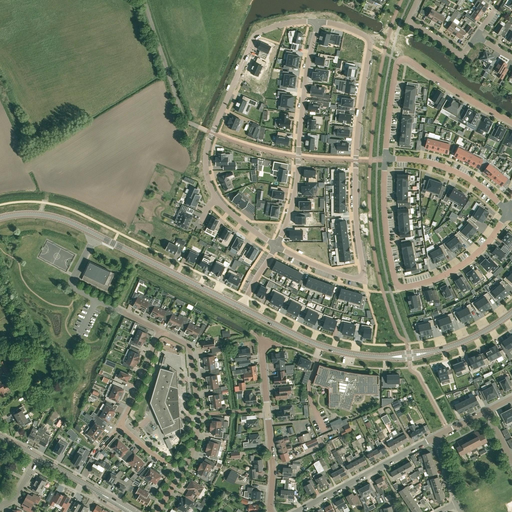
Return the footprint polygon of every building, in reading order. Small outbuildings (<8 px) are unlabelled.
[(487,3),(481,0),(477,0),(474,5),(484,12),(487,8),(485,6),(487,3)] [(511,0),(510,3),(507,1),(503,6),(510,10),(511,7),(511,0)] [(476,7),(473,11),(481,16),(484,12),(474,5),(476,7)] [(432,20),(436,12),(432,9),(427,17),(432,20)] [(458,13),(455,11),(450,18),(454,21),(458,13)] [(473,11),(471,15),(467,12),(465,16),(474,22),(476,19),(478,21),(481,16),(473,11)] [(441,14),(436,12),(432,20),(436,22),(441,14)] [(441,14),(436,22),(441,25),(445,17),(441,14)] [(500,24),(495,32),(500,36),(503,30),(507,32),(510,26),(511,24),(507,21),(504,27),(500,24)] [(453,22),(447,29),(452,32),(457,25),(453,22)] [(457,25),(452,32),(456,35),(461,28),(457,25)] [(461,28),(456,35),(460,38),(461,37),(463,35),(464,35),(465,34),(467,33),(470,35),(474,29),(468,25),(465,30),(461,28)] [(297,30),(289,31),(289,33),(289,36),(293,37),(292,42),(292,44),(290,50),(296,51),(298,43),(299,44),(302,33),(296,32),(297,30)] [(320,39),(319,43),(321,44),(321,45),(327,46),(328,43),(334,44),(339,46),(341,37),(330,34),(325,33),(322,32),(321,36),(320,36),(321,37),(320,39),(319,39),(320,39)] [(351,44),(354,45),(352,56),(355,56),(355,57),(358,58),(359,57),(360,57),(361,52),(361,50),(362,46),(359,45),(360,42),(352,39),(351,44)] [(261,42),(258,49),(260,50),(261,51),(259,57),(265,59),(267,53),(268,53),(271,47),(261,42)] [(284,54),(284,59),(286,60),(287,60),(298,62),(299,56),(292,55),(292,52),(286,51),(286,54),(284,54)] [(485,51),(480,59),(484,62),(483,63),(483,64),(484,64),(484,65),(485,66),(486,66),(484,69),(489,72),(496,60),(493,58),(494,56),(485,51)] [(316,58),(315,64),(325,66),(325,65),(325,60),(329,60),(334,59),(335,56),(320,53),(319,56),(319,58),(316,58)] [(252,69),(251,73),(258,76),(262,66),(264,67),(266,62),(262,60),(260,60),(258,64),(255,63),(254,66),(252,69)] [(284,65),(283,68),(289,69),(290,66),(297,68),(298,62),(287,60),(286,60),(285,65),(284,65)] [(500,60),(495,70),(493,72),(498,74),(497,76),(502,79),(507,69),(505,68),(507,64),(504,63),(504,61),(502,60),(501,61),(500,60)] [(345,62),(344,67),(349,68),(347,78),(355,79),(357,67),(355,67),(355,64),(345,62)] [(312,73),(311,77),(312,77),(312,79),(324,81),(325,76),(328,77),(329,71),(320,70),(316,69),(315,72),(313,72),(313,73),(312,73)] [(283,71),(282,80),(295,82),(296,76),(288,75),(289,72),(283,71)] [(244,87),(243,91),(250,94),(253,87),(258,89),(261,82),(251,78),(249,81),(247,80),(247,81),(246,81),(244,87)] [(335,79),(335,84),(339,85),(338,90),(341,91),(345,92),(350,93),(353,93),(354,94),(355,86),(354,86),(351,85),(352,82),(335,79)] [(278,80),(277,85),(280,85),(279,89),(287,90),(287,87),(295,87),(295,82),(282,80),(278,80)] [(312,86),(311,94),(313,94),(317,95),(317,98),(329,100),(330,95),(326,94),(323,94),(324,88),(312,86)] [(445,99),(442,97),(444,94),(438,90),(432,100),(436,103),(434,106),(439,109),(442,104),(445,99)] [(278,91),(278,94),(280,95),(279,100),(293,102),(294,96),(286,95),(286,92),(278,91)] [(237,105),(235,109),(242,113),(246,103),(251,105),(256,107),(258,102),(244,96),(242,100),(242,99),(240,98),(238,102),(237,102),(236,105),(237,105)] [(339,102),(338,108),(344,109),(345,106),(350,106),(352,107),(352,106),(353,106),(354,102),(353,102),(353,100),(347,99),(347,98),(343,98),(342,98),(342,103),(339,102)] [(442,108),(450,113),(456,102),(454,101),(455,101),(451,98),(449,101),(447,105),(444,104),(442,108)] [(309,103),(308,111),(310,111),(315,112),(318,112),(319,106),(329,107),(329,102),(312,99),(312,102),(310,103),(309,103)] [(279,100),(278,109),(284,110),(284,107),(292,108),(293,102),(279,100)] [(458,104),(456,102),(450,113),(459,118),(461,114),(458,112),(461,108),(462,105),(459,103),(458,104)] [(414,114),(416,105),(404,104),(404,103),(403,109),(408,110),(408,113),(414,114)] [(466,126),(474,111),(473,111),(468,108),(467,109),(465,114),(462,113),(461,114),(459,118),(457,121),(466,126)] [(336,109),(336,114),(339,114),(338,122),(343,122),(343,123),(346,123),(346,122),(350,123),(351,115),(344,114),(344,110),(336,109)] [(479,114),(474,111),(466,126),(475,130),(479,122),(476,120),(479,115),(479,114)] [(280,120),(279,127),(290,128),(291,121),(287,120),(287,119),(288,119),(288,114),(282,113),(281,120),(280,120)] [(414,117),(414,114),(408,113),(408,116),(402,116),(402,117),(401,117),(401,120),(402,120),(402,122),(412,123),(413,117),(414,117)] [(229,124),(228,127),(235,130),(240,119),(233,116),(231,119),(230,118),(228,123),(229,124)] [(308,119),(307,129),(315,130),(315,129),(316,123),(319,123),(321,124),(322,117),(313,116),(313,119),(308,119)] [(481,120),(480,121),(478,125),(475,131),(481,134),(483,130),(484,130),(487,132),(492,122),(490,120),(487,118),(486,119),(486,118),(484,122),(481,120)] [(254,123),(251,131),(256,133),(253,138),(257,140),(258,140),(258,138),(260,127),(260,126),(254,123)] [(335,126),(334,130),(338,131),(337,136),(349,137),(349,133),(347,132),(348,130),(348,127),(335,126)] [(495,141),(497,137),(500,139),(501,139),(506,129),(503,128),(504,127),(501,126),(500,126),(499,126),(497,130),(497,131),(496,131),(493,130),(489,138),(495,141)] [(278,132),(276,143),(280,144),(280,145),(283,145),(288,146),(289,138),(285,137),(285,134),(286,134),(286,133),(278,132)] [(431,149),(434,138),(428,136),(429,134),(426,133),(424,139),(427,140),(425,148),(431,149)] [(511,133),(511,134),(508,133),(503,144),(509,146),(511,143),(511,133)] [(306,141),(306,144),(307,145),(306,149),(314,149),(314,142),(317,142),(318,135),(310,135),(310,138),(307,138),(307,141),(306,141)] [(410,145),(411,140),(401,138),(400,138),(399,144),(405,145),(405,148),(412,148),(412,145),(410,145)] [(436,151),(439,139),(434,138),(431,149),(436,151)] [(328,139),(327,143),(331,144),(335,144),(335,149),(331,149),(331,154),(337,154),(337,150),(348,151),(348,143),(341,143),(341,140),(328,139)] [(445,141),(439,139),(436,151),(442,152),(445,141)] [(445,141),(442,152),(447,154),(450,142),(445,141)] [(464,148),(459,145),(454,156),(459,159),(464,149),(464,148)] [(464,149),(459,159),(464,161),(469,151),(464,149)] [(464,161),(468,163),(473,154),(469,151),(464,161)] [(474,153),(473,154),(468,163),(473,166),(479,155),(474,153)] [(216,157),(216,165),(225,165),(225,169),(235,169),(236,163),(232,163),(228,163),(228,158),(225,158),(225,154),(218,154),(218,157),(216,157)] [(473,166),(478,168),(484,158),(479,155),(473,166)] [(274,161),(272,170),(273,170),(277,171),(276,176),(278,176),(277,180),(283,181),(286,182),(287,176),(287,174),(288,171),(287,170),(282,169),(283,163),(274,161)] [(490,162),(483,172),(488,175),(495,166),(490,162)] [(500,170),(495,166),(488,175),(492,179),(498,171),(498,172),(500,170)] [(304,171),(303,177),(308,177),(308,182),(315,182),(315,174),(316,170),(306,169),(304,169),(304,171)] [(331,169),(331,179),(334,179),(345,179),(345,172),(338,172),(338,169),(331,169)] [(498,171),(492,179),(497,182),(502,175),(498,172),(498,171)] [(227,173),(219,177),(221,182),(222,182),(225,191),(225,190),(226,192),(229,191),(228,189),(232,188),(229,178),(227,174),(227,173)] [(502,175),(497,182),(501,186),(507,179),(502,175)] [(429,179),(427,185),(424,184),(422,191),(422,192),(425,193),(426,191),(432,193),(436,181),(433,180),(434,180),(430,179),(429,179)] [(441,183),(442,182),(438,181),(438,182),(436,181),(432,193),(438,195),(437,197),(441,199),(442,196),(443,191),(440,189),(442,184),(442,183),(441,183)] [(301,187),(301,191),(302,191),(302,194),(306,194),(306,196),(310,196),(310,194),(312,194),(312,190),(316,190),(317,190),(317,183),(310,183),(306,183),(306,184),(306,187),(302,187),(302,188),(302,187),(301,187)] [(271,186),(270,190),(272,191),(271,197),(283,199),(283,198),(284,198),(285,195),(284,194),(284,192),(277,191),(278,188),(271,186)] [(196,195),(198,190),(191,187),(187,195),(189,196),(186,202),(187,202),(186,205),(192,208),(193,205),(196,206),(200,196),(196,195)] [(455,188),(454,189),(454,188),(451,193),(447,191),(443,200),(447,202),(448,200),(453,202),(459,192),(457,190),(455,188)] [(465,195),(464,194),(464,193),(462,192),(461,193),(459,192),(453,202),(457,205),(456,208),(460,210),(467,198),(464,196),(465,195)] [(235,198),(233,201),(243,208),(246,209),(250,204),(248,202),(249,200),(243,195),(241,197),(238,195),(235,198)] [(408,197),(397,197),(397,203),(404,203),(404,206),(410,205),(410,203),(410,197),(408,197)] [(299,202),(299,206),(300,206),(300,209),(306,209),(306,210),(310,210),(310,209),(311,209),(311,202),(313,202),(313,198),(307,198),(307,201),(299,201),(299,202)] [(267,202),(266,208),(270,209),(269,216),(272,216),(272,218),(277,219),(277,217),(278,217),(279,213),(279,211),(280,207),(278,207),(276,206),(276,203),(267,202)] [(479,203),(475,211),(485,217),(486,217),(488,213),(488,212),(483,209),(485,207),(479,203)] [(180,219),(177,217),(175,222),(178,223),(177,225),(184,228),(187,229),(193,216),(185,213),(188,207),(182,205),(180,210),(183,212),(180,219)] [(408,215),(411,214),(410,208),(410,205),(404,206),(404,209),(397,209),(398,215),(408,214),(408,215)] [(331,206),(331,215),(338,215),(338,212),(343,212),(345,212),(345,206),(331,206)] [(482,222),(485,217),(475,211),(470,218),(476,222),(477,219),(482,222)] [(295,216),(295,224),(306,224),(306,217),(310,217),(310,213),(298,213),(298,215),(299,215),(299,216),(295,216)] [(212,217),(207,228),(213,231),(211,234),(215,236),(217,231),(214,229),(219,221),(212,217)] [(332,223),(330,223),(331,229),(335,229),(346,227),(346,225),(346,221),(343,221),(338,221),(338,219),(338,218),(332,219),(332,223)] [(467,221),(464,226),(473,234),(477,230),(472,226),(474,223),(469,218),(467,221)] [(473,234),(464,226),(458,232),(463,237),(464,234),(469,238),(473,234)] [(290,231),(290,239),(302,239),(302,234),(306,234),(306,227),(297,227),(297,231),(295,231),(290,231)] [(225,228),(220,237),(223,239),(221,243),(227,246),(231,240),(228,238),(232,231),(225,228)] [(509,233),(508,233),(502,241),(506,244),(504,246),(509,250),(511,246),(511,245),(509,243),(511,239),(511,235),(511,236),(511,235),(511,234),(509,232),(509,233)] [(457,233),(450,238),(458,248),(458,249),(463,245),(462,245),(462,244),(459,240),(461,238),(457,233)] [(336,235),(335,235),(336,242),(337,242),(348,240),(347,234),(336,235)] [(238,237),(232,248),(238,251),(236,253),(240,255),(243,249),(240,247),(244,240),(241,238),(241,239),(238,237)] [(167,247),(165,249),(175,255),(178,249),(181,251),(186,242),(178,238),(175,245),(169,242),(169,243),(168,242),(166,246),(167,247)] [(450,238),(445,242),(453,252),(458,248),(450,238)] [(402,244),(401,244),(402,250),(415,247),(414,241),(413,239),(406,240),(407,243),(402,244)] [(336,242),(334,242),(334,249),(335,248),(338,248),(349,247),(348,243),(348,240),(337,242),(336,242)] [(442,244),(434,248),(440,260),(446,257),(445,256),(443,251),(445,250),(442,244)] [(504,254),(507,256),(510,251),(503,246),(501,248),(501,249),(500,250),(497,247),(492,253),(499,259),(502,257),(504,254)] [(245,251),(241,258),(245,259),(246,258),(252,261),(258,250),(256,250),(257,249),(253,247),(252,247),(251,247),(248,253),(245,251)] [(338,248),(335,248),(336,255),(350,253),(349,247),(338,248)] [(189,253),(186,260),(190,261),(194,263),(198,253),(188,248),(186,252),(189,253)] [(434,248),(427,252),(428,259),(432,257),(435,262),(440,260),(434,248)] [(350,253),(336,255),(337,265),(344,264),(343,261),(351,260),(350,254),(350,253)] [(205,254),(199,265),(202,266),(201,267),(205,269),(205,268),(208,264),(208,262),(212,264),(215,257),(211,256),(210,257),(205,254)] [(490,258),(487,260),(486,258),(485,259),(484,258),(482,261),(482,262),(480,264),(489,272),(491,270),(493,271),(498,266),(490,258)] [(218,261),(212,272),(216,273),(216,274),(219,276),(220,275),(220,276),(222,273),(224,269),(226,270),(230,263),(225,261),(223,264),(218,261)] [(276,261),(272,270),(277,273),(282,264),(276,261)] [(82,279),(107,291),(115,273),(90,262),(82,279)] [(414,273),(420,272),(418,263),(416,263),(416,264),(405,266),(406,271),(413,270),(414,273)] [(282,264),(277,273),(282,276),(287,267),(282,264)] [(287,267),(282,276),(287,278),(292,269),(287,267)] [(229,269),(226,276),(229,277),(228,281),(237,285),(241,279),(236,276),(237,273),(229,269)] [(292,269),(287,278),(293,281),(297,272),(292,269)] [(473,269),(467,274),(471,279),(474,283),(473,283),(475,286),(485,278),(483,276),(479,270),(476,273),(474,271),(473,269)] [(297,272),(293,281),(298,283),(302,274),(297,272)] [(309,277),(305,288),(310,290),(314,279),(309,277)] [(460,277),(455,281),(457,284),(456,285),(459,290),(461,289),(461,290),(463,293),(468,290),(468,291),(472,289),(467,281),(464,283),(461,278),(460,277)] [(314,279),(310,290),(315,292),(316,290),(319,281),(314,279)] [(496,287),(504,296),(508,292),(504,287),(506,285),(502,280),(500,282),(500,283),(496,287)] [(319,281),(316,290),(321,292),(324,283),(319,281)] [(324,283),(321,292),(326,294),(329,285),(324,283)] [(445,297),(450,295),(451,299),(456,297),(454,292),(451,293),(447,284),(445,285),(445,284),(441,286),(442,287),(441,288),(443,293),(443,294),(444,297),(445,297)] [(326,294),(325,296),(330,298),(334,287),(329,285),(326,294)] [(258,292),(256,295),(263,298),(265,293),(268,294),(271,288),(266,286),(265,288),(261,286),(260,288),(259,287),(257,291),(258,292)] [(496,287),(495,286),(488,292),(492,297),(495,295),(499,300),(504,296),(496,287)] [(273,296),(270,302),(275,305),(281,293),(273,289),(270,295),(273,296)] [(341,289),(338,300),(344,302),(344,300),(344,299),(347,290),(341,289)] [(431,290),(424,292),(427,301),(432,300),(433,299),(436,307),(438,311),(443,309),(441,306),(437,294),(433,296),(431,291),(431,290)] [(349,301),(348,303),(354,305),(357,293),(352,292),(349,301)] [(139,309),(143,300),(138,297),(139,295),(136,293),(133,298),(136,300),(133,307),(136,308),(137,308),(139,309)] [(281,293),(275,305),(276,305),(275,306),(279,308),(279,307),(280,307),(283,301),(286,303),(289,297),(281,293)] [(357,293),(354,305),(359,306),(358,308),(363,309),(365,302),(361,301),(362,296),(362,295),(357,293)] [(487,293),(479,298),(486,309),(491,306),(487,300),(490,298),(487,293)] [(420,299),(417,300),(416,295),(408,296),(409,301),(408,301),(409,304),(410,304),(411,308),(421,306),(420,299)] [(290,305),(287,311),(292,313),(298,302),(290,297),(287,303),(290,305)] [(475,308),(478,307),(481,312),(482,312),(483,312),(486,311),(485,310),(486,309),(479,298),(471,303),(475,308)] [(143,300),(139,309),(141,310),(140,310),(144,312),(147,306),(150,307),(153,302),(150,300),(149,302),(143,300)] [(153,302),(150,307),(153,309),(150,315),(154,317),(154,316),(156,317),(161,308),(155,306),(156,303),(153,302)] [(298,302),(292,313),(297,316),(300,310),(303,311),(306,306),(298,302)] [(467,307),(462,309),(467,320),(473,317),(470,311),(473,310),(470,304),(466,306),(467,307)] [(307,313),(304,319),(309,322),(315,310),(307,306),(304,312),(307,313)] [(456,311),(453,312),(456,318),(459,316),(461,321),(462,322),(467,320),(462,309),(460,306),(455,309),(456,311)] [(166,311),(161,308),(156,317),(158,318),(158,319),(161,321),(165,314),(168,316),(171,309),(170,310),(167,309),(166,311)] [(171,309),(168,316),(171,317),(167,324),(171,326),(171,325),(173,326),(178,317),(172,314),(174,311),(171,309)] [(315,310),(309,322),(315,324),(318,318),(320,320),(323,314),(315,310)] [(448,314),(443,316),(447,328),(453,326),(451,320),(454,319),(452,313),(448,314)] [(178,330),(182,323),(185,324),(188,318),(183,315),(183,316),(179,314),(178,317),(173,326),(175,327),(175,328),(178,330)] [(324,314),(322,320),(325,321),(323,327),(328,329),(332,318),(333,317),(324,314)] [(438,318),(434,319),(437,325),(440,324),(441,329),(442,330),(447,328),(443,316),(438,318)] [(188,318),(185,324),(188,326),(185,333),(188,334),(189,334),(191,335),(195,326),(190,323),(191,319),(188,318)] [(332,318),(328,329),(334,331),(336,325),(339,326),(341,320),(338,319),(337,320),(332,318)] [(342,320),(340,326),(343,327),(342,332),(342,333),(348,335),(350,323),(351,322),(342,320)] [(429,321),(424,322),(427,335),(432,333),(431,327),(434,326),(433,320),(429,321)] [(135,322),(131,333),(134,334),(136,335),(146,339),(147,336),(148,333),(147,333),(142,331),(143,328),(138,325),(138,324),(135,322)] [(418,323),(415,324),(416,330),(419,329),(421,336),(427,335),(424,322),(418,323)] [(350,323),(348,335),(354,336),(355,329),(358,330),(359,324),(356,323),(356,324),(350,323)] [(195,326),(191,335),(193,336),(192,336),(196,338),(199,331),(202,333),(206,325),(203,324),(201,328),(195,326)] [(362,325),(361,331),(364,331),(363,337),(370,338),(372,326),(362,325)] [(131,337),(129,343),(135,346),(137,343),(142,345),(143,345),(144,343),(146,339),(136,335),(134,339),(131,337)] [(212,352),(216,352),(222,351),(221,345),(215,346),(214,339),(210,339),(209,338),(207,338),(206,338),(206,339),(206,340),(203,341),(201,341),(201,342),(201,343),(201,344),(202,345),(203,345),(204,349),(207,348),(211,348),(212,352)] [(511,344),(508,338),(503,342),(506,346),(503,348),(506,354),(511,349),(511,344)] [(495,345),(491,348),(496,359),(502,356),(502,357),(505,356),(502,350),(499,351),(496,346),(495,345)] [(125,355),(129,356),(138,361),(140,357),(139,357),(141,355),(135,352),(136,349),(131,346),(129,349),(128,349),(125,355)] [(250,355),(249,348),(238,350),(239,354),(235,355),(236,360),(246,359),(246,356),(250,355)] [(486,351),(485,351),(488,357),(486,359),(489,364),(492,363),(491,362),(496,359),(491,348),(490,349),(489,348),(486,350),(486,351)] [(216,352),(212,352),(210,353),(210,356),(203,357),(204,361),(205,361),(205,363),(215,362),(214,356),(217,355),(216,352)] [(276,363),(276,371),(285,370),(284,362),(285,362),(284,359),(284,352),(271,354),(272,363),(276,363)] [(476,356),(475,356),(480,367),(485,365),(485,366),(489,364),(486,359),(483,360),(480,354),(479,354),(475,355),(476,356)] [(138,361),(129,356),(126,362),(124,361),(122,364),(128,367),(129,364),(135,366),(136,364),(137,364),(138,361)] [(472,365),(469,366),(471,372),(480,368),(480,367),(475,356),(474,356),(469,358),(469,359),(472,365)] [(301,357),(298,365),(305,368),(303,371),(306,372),(302,383),(307,384),(310,374),(307,373),(308,369),(311,362),(307,360),(305,359),(301,357)] [(7,362),(5,359),(2,361),(0,361),(0,364),(6,375),(10,372),(12,371),(11,370),(12,369),(11,367),(12,366),(10,363),(7,365),(6,363),(7,362)] [(457,363),(453,365),(456,372),(457,376),(462,374),(470,371),(467,365),(464,366),(463,363),(463,361),(460,362),(459,362),(458,363),(457,363)] [(215,362),(205,363),(205,366),(204,366),(205,370),(212,369),(213,372),(219,371),(219,367),(216,368),(215,362)] [(245,370),(241,371),(241,369),(232,370),(233,375),(244,373),(244,374),(246,373),(246,372),(249,372),(250,373),(257,372),(256,365),(248,366),(248,368),(244,369),(245,370)] [(378,377),(375,377),(375,375),(371,375),(371,376),(368,376),(368,374),(364,374),(363,374),(363,376),(360,375),(360,374),(356,373),(349,372),(344,371),(344,374),(341,374),(342,371),(334,369),(327,367),(319,365),(317,373),(317,375),(316,375),(313,383),(328,388),(328,387),(332,388),(332,392),(329,392),(329,407),(338,407),(340,407),(342,407),(342,408),(350,410),(355,395),(355,394),(356,394),(379,394),(379,385),(378,385),(378,384),(379,384),(379,375),(378,375),(378,377)] [(160,368),(150,402),(165,435),(184,427),(180,417),(177,380),(177,371),(170,366),(169,370),(160,368)] [(446,367),(438,369),(441,381),(449,379),(450,382),(454,381),(452,373),(448,374),(447,370),(446,367)] [(116,374),(114,379),(120,383),(122,379),(127,381),(128,379),(129,379),(131,376),(130,376),(130,375),(121,371),(119,375),(116,374)] [(219,371),(213,372),(213,375),(206,376),(207,380),(208,382),(218,381),(217,375),(220,374),(219,371)] [(284,376),(284,371),(278,372),(278,377),(274,377),(275,384),(286,383),(285,376),(284,376)] [(257,379),(257,372),(250,373),(249,372),(246,372),(246,373),(244,374),(245,381),(250,380),(257,379)] [(387,375),(387,376),(387,381),(383,381),(383,387),(390,387),(390,383),(396,383),(399,383),(399,375),(387,375)] [(509,389),(511,388),(507,382),(510,380),(508,376),(499,380),(501,383),(505,391),(506,391),(509,390),(509,389)] [(113,381),(112,384),(111,384),(108,390),(122,396),(124,392),(123,392),(124,389),(118,387),(120,384),(113,381)] [(218,381),(208,382),(208,385),(207,385),(208,389),(215,388),(216,391),(222,390),(222,387),(219,387),(218,381)] [(2,385),(0,383),(0,382),(0,396),(0,397),(6,393),(5,391),(10,388),(7,382),(2,385)] [(494,382),(486,386),(487,387),(493,398),(496,396),(496,395),(497,395),(494,389),(497,387),(494,382)] [(279,388),(280,391),(276,392),(276,399),(283,398),(284,399),(286,399),(286,398),(287,398),(287,394),(291,393),(290,387),(279,388)] [(487,387),(479,391),(481,395),(484,394),(487,400),(489,399),(489,400),(493,398),(487,387)] [(106,397),(105,399),(112,402),(113,399),(118,402),(119,399),(120,400),(122,396),(108,390),(105,396),(106,397)] [(222,390),(216,391),(216,394),(209,396),(209,399),(210,399),(211,402),(221,400),(220,394),(223,394),(222,390)] [(252,391),(246,391),(246,397),(245,397),(246,404),(256,403),(255,396),(253,396),(252,391)] [(470,398),(474,406),(479,403),(475,395),(470,398)] [(469,408),(474,406),(470,398),(465,400),(469,408)] [(395,401),(392,403),(393,407),(395,406),(396,409),(399,408),(399,409),(403,407),(401,402),(399,399),(395,401)] [(221,400),(211,402),(211,404),(210,404),(211,408),(218,407),(219,410),(226,409),(226,405),(222,406),(221,400)] [(460,403),(464,411),(469,408),(465,400),(460,403)] [(105,405),(106,406),(103,411),(112,416),(113,417),(115,414),(114,413),(115,411),(112,408),(113,406),(107,402),(105,405)] [(459,413),(464,411),(460,403),(455,405),(459,413)] [(23,406),(17,409),(19,412),(14,414),(17,420),(24,415),(22,412),(25,410),(23,406)] [(278,419),(290,418),(289,411),(292,411),(292,406),(280,407),(281,412),(277,412),(278,414),(277,415),(277,417),(278,418),(278,419)] [(105,420),(107,421),(108,422),(112,416),(103,411),(100,409),(96,414),(98,415),(96,419),(102,423),(105,420)] [(511,421),(507,411),(501,414),(505,420),(502,422),(505,427),(508,426),(508,425),(511,422),(511,421)] [(381,417),(385,424),(390,421),(386,414),(381,417)] [(26,419),(24,415),(17,420),(20,425),(24,422),(26,425),(31,422),(29,417),(26,419)] [(247,427),(258,426),(258,419),(253,419),(252,415),(241,416),(241,422),(246,422),(247,427)] [(211,423),(210,426),(223,428),(228,428),(228,422),(224,422),(224,418),(218,417),(218,421),(216,420),(213,420),(211,420),(211,423)] [(333,430),(344,425),(345,425),(349,423),(347,418),(331,426),(333,430)] [(95,423),(91,428),(99,434),(103,429),(100,427),(102,423),(96,419),(94,422),(95,423)] [(50,436),(44,433),(47,428),(49,425),(46,423),(43,429),(36,442),(44,446),(50,436)] [(345,429),(341,431),(342,435),(352,431),(348,423),(343,425),(345,429)] [(414,424),(412,425),(418,437),(423,435),(422,434),(426,432),(423,426),(419,428),(418,425),(415,426),(414,424)] [(414,440),(418,437),(412,425),(409,426),(412,432),(410,433),(414,440)] [(84,432),(86,433),(84,435),(90,440),(92,437),(95,440),(99,434),(91,428),(89,426),(84,432)] [(210,426),(210,430),(210,433),(215,433),(216,434),(216,437),(222,438),(223,431),(221,431),(221,428),(223,428),(210,426)] [(27,437),(36,442),(43,429),(39,428),(38,430),(33,427),(27,437)] [(78,435),(74,432),(70,428),(66,432),(70,436),(69,438),(74,441),(78,435)] [(397,433),(403,443),(408,440),(404,431),(400,433),(397,429),(395,430),(397,433)] [(478,431),(476,432),(482,444),(487,441),(483,434),(481,435),(478,431)] [(300,443),(304,441),(305,442),(311,440),(309,432),(303,434),(303,435),(302,435),(302,436),(298,437),(300,443)] [(392,432),(390,433),(397,446),(403,443),(397,433),(394,435),(392,432)] [(475,438),(473,439),(477,447),(482,444),(476,432),(473,433),(475,438)] [(397,446),(390,433),(388,434),(390,438),(387,440),(391,449),(397,446)] [(249,439),(248,439),(248,442),(243,443),(244,448),(255,447),(255,444),(256,443),(260,442),(259,435),(256,435),(255,434),(253,435),(252,435),(249,436),(250,438),(249,439)] [(277,448),(285,445),(285,442),(289,441),(288,437),(275,441),(277,448)] [(164,440),(169,449),(173,448),(168,438),(164,440)] [(316,438),(306,443),(308,448),(318,443),(316,438)] [(60,439),(53,451),(53,452),(57,454),(59,454),(60,452),(62,448),(65,450),(68,444),(60,439)] [(208,443),(207,447),(219,450),(222,441),(216,439),(215,442),(210,441),(209,441),(208,443)] [(464,443),(462,439),(460,440),(466,453),(472,450),(467,442),(464,443)] [(473,439),(467,442),(472,450),(477,447),(473,439)] [(117,452),(124,444),(119,440),(116,443),(114,441),(108,447),(111,449),(112,448),(117,452)] [(388,451),(384,445),(382,442),(379,443),(377,440),(375,441),(378,448),(382,454),(388,451)] [(461,456),(466,453),(460,440),(457,442),(459,446),(457,448),(461,456)] [(382,454),(378,448),(376,450),(372,443),(371,443),(370,441),(368,442),(369,445),(376,457),(382,454)] [(124,444),(117,452),(122,456),(121,458),(124,460),(129,455),(126,452),(129,449),(124,444)] [(285,445),(277,448),(279,454),(292,450),(290,446),(286,447),(285,445)] [(370,461),(376,457),(369,445),(367,446),(370,453),(367,454),(370,461)] [(206,451),(205,453),(210,454),(211,455),(210,458),(217,460),(217,462),(221,464),(222,460),(218,459),(219,457),(217,456),(218,456),(219,451),(219,450),(207,447),(206,450),(206,451)] [(346,451),(344,447),(340,448),(336,451),(339,455),(346,451)] [(78,451),(72,462),(73,463),(72,463),(76,465),(77,465),(78,465),(81,459),(84,461),(87,456),(90,452),(85,449),(85,450),(80,448),(78,451)] [(336,451),(333,453),(329,454),(330,456),(330,455),(330,456),(333,455),(335,459),(336,458),(339,465),(343,463),(339,455),(336,451)] [(361,458),(357,451),(354,453),(356,456),(358,459),(361,465),(367,462),(364,456),(361,458)] [(288,455),(287,452),(280,454),(283,461),(294,458),(293,454),(288,455)] [(413,460),(415,465),(425,461),(425,462),(433,459),(430,452),(423,454),(424,459),(417,461),(415,459),(413,460)] [(132,457),(129,455),(124,460),(127,463),(128,462),(133,466),(140,459),(135,454),(132,457)] [(351,455),(349,456),(356,469),(361,465),(358,459),(356,456),(352,457),(351,455)] [(356,469),(349,456),(347,457),(348,460),(347,460),(349,464),(347,466),(350,472),(356,469)] [(140,459),(133,466),(138,470),(136,472),(139,474),(144,468),(142,466),(145,463),(140,459)] [(262,459),(254,460),(255,469),(249,469),(249,478),(257,477),(256,471),(262,470),(261,464),(262,464),(262,459)] [(435,466),(433,459),(425,462),(426,466),(427,468),(427,469),(435,466)] [(92,473),(93,473),(94,473),(99,465),(99,464),(100,464),(101,464),(103,462),(103,461),(101,460),(100,462),(97,460),(95,464),(94,463),(90,471),(90,472),(90,473),(91,473),(92,474),(92,473)] [(201,463),(199,466),(211,472),(209,471),(210,468),(213,469),(215,463),(210,460),(208,463),(203,461),(201,463)] [(316,462),(313,464),(317,472),(312,475),(315,480),(316,479),(320,487),(322,485),(323,486),(328,484),(323,475),(321,472),(324,470),(322,467),(319,460),(316,462)] [(404,465),(408,472),(414,469),(410,461),(404,465)] [(99,465),(94,473),(99,477),(102,472),(104,468),(108,471),(111,466),(106,463),(105,464),(103,462),(101,464),(100,464),(99,464),(99,465)] [(336,463),(334,464),(340,477),(346,474),(343,468),(339,469),(337,466),(336,463)] [(340,477),(334,464),(331,466),(333,468),(332,469),(334,472),(331,474),(335,480),(340,477)] [(408,472),(404,465),(397,468),(401,475),(408,472)] [(211,472),(199,466),(198,469),(198,470),(197,472),(202,475),(201,478),(208,481),(209,478),(208,478),(211,472)] [(431,477),(430,475),(437,473),(435,466),(427,469),(427,468),(423,470),(424,472),(428,471),(429,475),(426,476),(427,478),(431,477)] [(296,476),(296,469),(283,467),(283,475),(296,476)] [(145,471),(140,477),(145,480),(148,483),(150,480),(156,471),(153,469),(150,468),(149,469),(147,473),(145,471)] [(401,475),(397,468),(391,472),(395,479),(401,475)] [(113,483),(116,484),(117,484),(120,478),(123,473),(120,470),(115,475),(111,473),(111,474),(110,473),(107,477),(108,478),(106,481),(112,485),(113,483)] [(226,480),(233,484),(239,474),(231,470),(226,480)] [(156,471),(150,480),(154,483),(152,485),(156,488),(161,482),(158,480),(160,478),(161,477),(161,475),(159,474),(160,473),(156,471)] [(38,477),(35,482),(43,487),(46,482),(45,481),(47,479),(41,476),(40,478),(38,477)] [(285,483),(284,490),(281,490),(281,497),(287,497),(288,483),(289,480),(289,477),(283,477),(283,480),(281,480),(281,482),(285,483)] [(383,489),(384,488),(387,487),(385,483),(382,477),(375,480),(379,487),(381,485),(383,489)] [(438,477),(431,479),(433,486),(440,484),(438,477)] [(133,482),(130,479),(125,483),(123,481),(124,480),(120,478),(117,484),(119,485),(117,488),(123,491),(125,489),(127,491),(133,482)] [(306,482),(307,484),(304,486),(309,494),(314,491),(312,486),(314,485),(311,479),(306,482)] [(187,488),(190,489),(186,496),(193,500),(197,494),(199,495),(203,487),(192,481),(187,488)] [(41,492),(43,487),(35,482),(32,487),(34,489),(33,492),(38,494),(39,492),(41,492)] [(370,484),(364,487),(368,494),(370,492),(373,497),(376,496),(373,491),(370,484)] [(440,484),(433,486),(435,494),(442,491),(440,484)] [(408,486),(406,487),(399,491),(403,498),(410,493),(413,491),(411,489),(410,489),(408,486)] [(245,497),(251,498),(261,499),(261,491),(253,491),(253,488),(248,487),(247,492),(245,492),(245,497)] [(369,496),(368,494),(364,487),(362,488),(361,487),(358,488),(358,489),(359,489),(358,490),(362,497),(365,502),(368,500),(366,498),(369,496)] [(147,505),(150,499),(147,497),(149,494),(139,488),(136,493),(139,496),(137,500),(147,505)] [(442,491),(435,494),(437,501),(445,498),(442,491)] [(58,493),(56,496),(53,494),(52,496),(51,499),(49,502),(48,504),(53,506),(54,505),(58,507),(63,496),(58,493)] [(352,493),(346,496),(351,505),(354,503),(355,507),(361,504),(356,494),(354,496),(352,493)] [(414,499),(410,493),(403,498),(407,504),(414,499)] [(38,503),(40,498),(33,494),(32,497),(28,494),(25,500),(33,504),(35,501),(38,503)] [(68,502),(70,499),(64,495),(63,496),(58,507),(61,509),(60,510),(63,511),(65,511),(69,505),(70,503),(68,502)] [(179,506),(178,508),(182,510),(181,511),(182,511),(187,511),(188,511),(188,509),(187,509),(189,506),(191,507),(192,508),(195,507),(197,504),(196,503),(194,502),(185,497),(184,500),(181,498),(179,501),(180,502),(178,506),(179,506)] [(343,505),(347,511),(349,510),(346,504),(345,504),(342,498),(335,502),(338,508),(341,506),(343,505)] [(418,505),(414,499),(407,504),(411,510),(418,505)] [(31,507),(33,504),(25,500),(22,505),(24,506),(23,509),(28,511),(32,511),(34,509),(31,507)] [(68,508),(65,511),(72,511),(73,511),(74,511),(76,511),(81,505),(76,501),(75,502),(73,507),(69,505),(68,508)]
